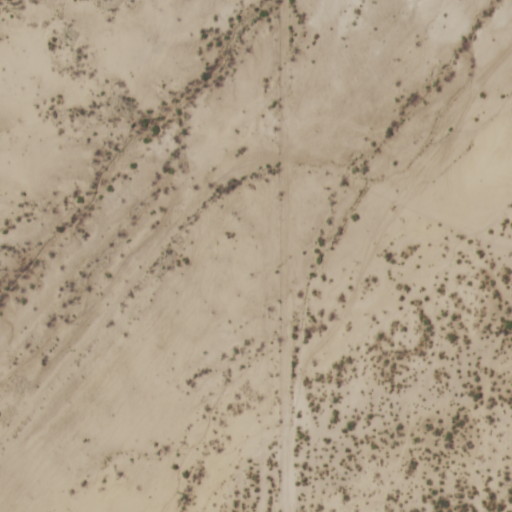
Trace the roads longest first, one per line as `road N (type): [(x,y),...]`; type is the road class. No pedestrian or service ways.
road 1 (track): [(285,511),(285,0)]
road 2 (track): [(0,434),(32,406),(40,380),(162,228),(188,175),(217,163),(285,161)]
road 3 (track): [(285,161),(330,167),(511,244)]
road 4 (track): [(372,188),(394,177),(511,48)]
